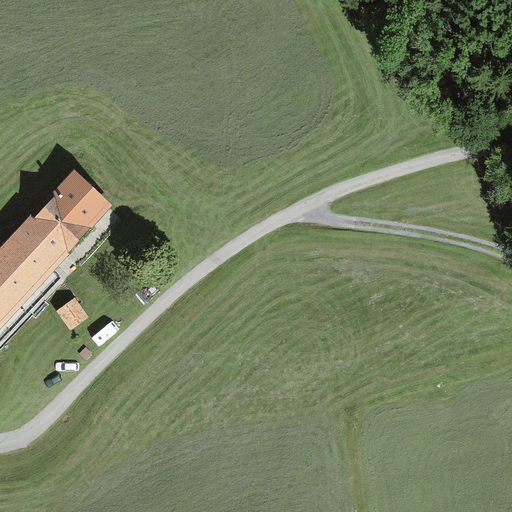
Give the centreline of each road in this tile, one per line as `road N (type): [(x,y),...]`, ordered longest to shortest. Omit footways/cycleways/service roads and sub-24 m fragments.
road 1 (unclassified): [(511,151),(441,162),(305,208),(241,245),(21,440),(0,442)]
road 2 (track): [(305,208),(511,253)]
